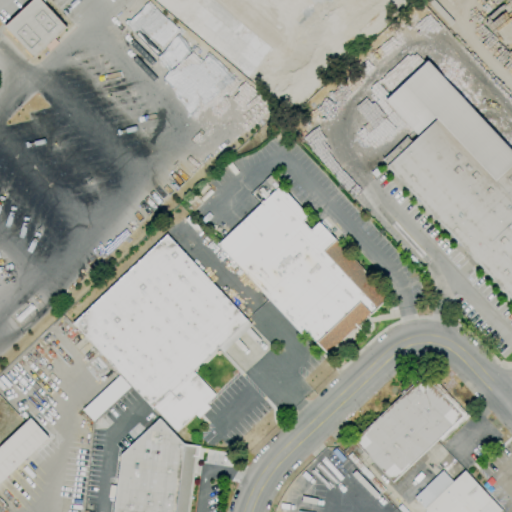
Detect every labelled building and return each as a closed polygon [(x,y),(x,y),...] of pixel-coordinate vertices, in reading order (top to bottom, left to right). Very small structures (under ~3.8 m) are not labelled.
[(34,58),(5,27),(33,0),(46,0),(43,3),(66,28),(34,58)] [(212,57),(199,71),(176,50),(156,73),(206,117),(238,80),(212,57)] [(511,299),(387,166),(438,119),(436,118),(418,135),(386,101),(428,61),(511,150),(511,166),(496,181),(496,182),(511,167),(511,299)] [(110,97),(98,85),(83,101),(130,149),(161,118),(125,83),(110,97)] [(328,355),(311,337),(307,341),(218,245),(275,191),(265,180),(271,175),(281,186),(280,187),(308,217),(302,222),(310,231),(320,222),(390,297),(328,355)] [(177,432),(154,408),(153,408),(74,324),(133,268),(129,263),(134,258),(138,263),(168,235),(247,319),(247,320),(252,326),(224,352),(219,346),(192,371),(215,395),(206,404),(209,408),(199,418),(195,414),(177,432)] [(64,333),(55,323),(63,315),(73,325),(64,333)] [(392,482),(353,441),(423,375),(432,385),(436,381),(469,417),(442,442),(439,438),(392,482)] [(93,422),(83,410),(119,376),(130,388),(93,422)] [(0,484),(0,447),(31,418),(48,438),(0,484)] [(113,511),(121,455),(160,418),(184,445),(199,447),(198,457),(197,456),(188,511),(113,511)] [(499,511),(427,511),(414,498),(426,487),(436,498),(465,471),(502,510),(499,511)]
